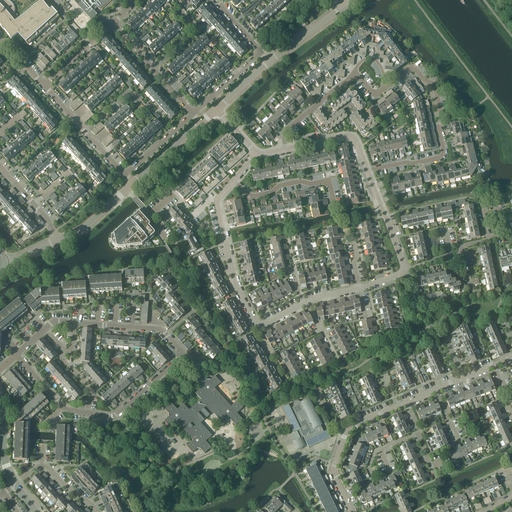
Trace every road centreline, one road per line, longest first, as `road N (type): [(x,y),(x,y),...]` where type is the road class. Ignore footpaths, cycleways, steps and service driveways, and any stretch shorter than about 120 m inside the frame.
road 1 (residential): [(367,170),(445,157),(433,84),(415,69),(398,75)]
road 2 (residential): [(258,327),(236,287),(216,200)]
road 3 (residential): [(334,203),(326,180),(253,196),(233,181)]
road 4 (residential): [(74,322),(160,330),(184,354)]
